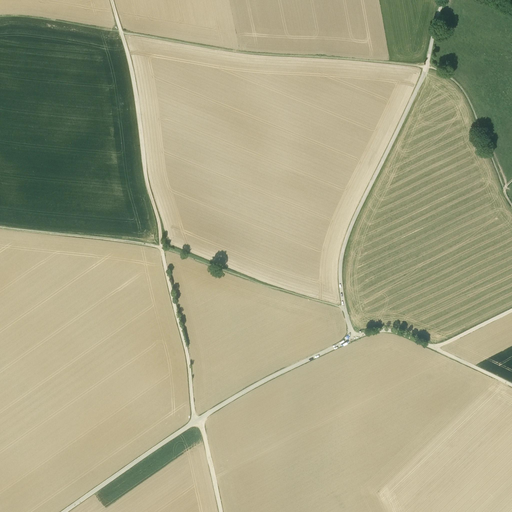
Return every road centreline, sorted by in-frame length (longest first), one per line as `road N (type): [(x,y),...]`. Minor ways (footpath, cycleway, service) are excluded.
road 1 (unclassified): [(353,338),(341,253),(424,71),(442,0)]
road 2 (unclassified): [(63,511),(243,391),(353,338)]
road 3 (track): [(120,31),(234,51),(425,67)]
road 4 (track): [(161,246),(120,31)]
road 5 (track): [(344,308),(161,246)]
road 6 (track): [(197,420),(161,246)]
road 7 (unclassified): [(511,385),(394,330),(353,338)]
road 8 (track): [(0,226),(161,246)]
road 9 (track): [(427,63),(467,96),(503,188)]
